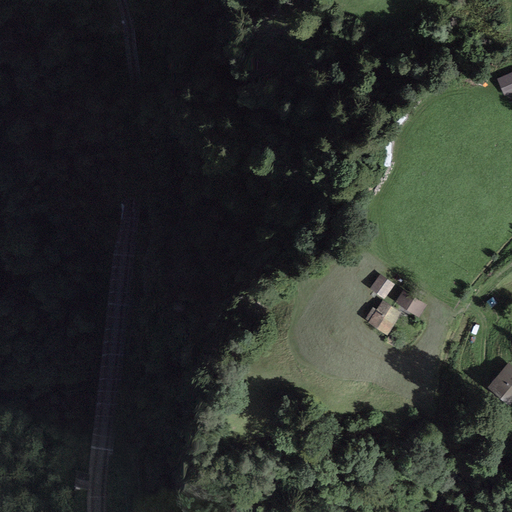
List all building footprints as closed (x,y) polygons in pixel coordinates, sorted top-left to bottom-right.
[(511,74),(500,80),(505,93),(511,90),(511,74)] [(381,276),(373,286),(383,294),(391,284),(381,276)] [(404,292),(399,300),(418,312),(423,304),(404,292)] [(376,310),(370,319),(384,329),(397,309),(384,301),(378,311),(376,310)] [(367,317),(370,319),(376,310),(373,308),(367,317)] [(390,335),(387,341),(393,344),(396,338),(390,335)] [(492,384),(510,399),(511,397),(511,375),(511,376),(505,370),(492,384)] [(77,487),(86,488),(87,477),(78,476),(77,487)]
